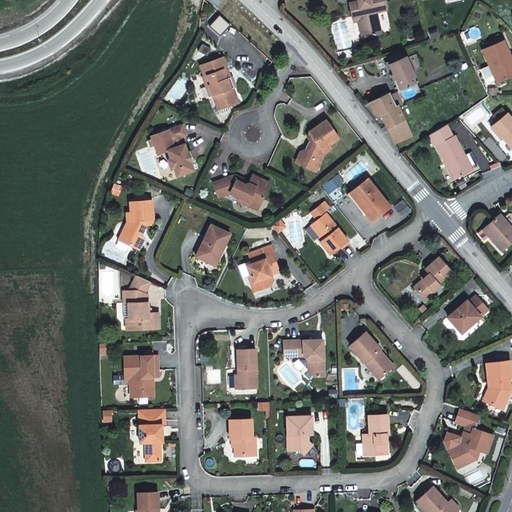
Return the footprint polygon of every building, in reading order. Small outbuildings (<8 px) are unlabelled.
[(387,9),(384,0),(358,0),(358,1),(356,2),(350,3),(353,17),(362,15),(367,36),(381,33),(377,11),(387,9)] [(362,15),(353,17),(354,21),(359,20),(363,37),(367,36),(362,15)] [(486,41),(489,47),(500,42),(497,36),(486,41)] [(497,81),(511,74),(511,67),(508,59),(511,58),(511,57),(511,54),(509,48),(506,49),(503,41),(500,42),(489,47),(483,50),(497,81)] [(234,86),(235,86),(231,76),(227,77),(224,68),(226,67),(223,57),(201,64),(204,75),(202,76),(206,86),(210,84),(213,94),(219,109),(239,102),(234,86)] [(405,57),(389,65),(400,89),(416,81),(405,57)] [(398,106),(402,104),(397,92),(389,96),(396,107),(398,106)] [(388,93),(368,102),(378,116),(381,114),(396,143),(422,131),(415,117),(405,121),(398,106),(396,107),(389,96),(388,93)] [(494,117),(498,122),(506,115),(502,110),(494,117)] [(506,115),(498,122),(491,127),(501,139),(504,137),(511,146),(511,119),(507,114),(506,115)] [(308,150),(306,150),(299,163),(316,171),(325,154),(332,148),(330,145),(339,138),(326,120),(309,132),(311,134),(307,137),(312,143),(308,150)] [(193,170),(191,162),(190,159),(188,160),(186,154),(188,153),(187,152),(184,143),(182,144),(179,137),(186,134),(183,124),(151,136),(153,139),(149,140),(151,146),(154,144),(158,154),(168,150),(170,159),(168,160),(171,169),(174,168),(177,176),(193,170)] [(434,145),(451,136),(446,124),(429,135),(434,145)] [(453,138),(451,136),(434,145),(435,147),(437,146),(453,138)] [(442,153),(451,170),(450,171),(455,180),(473,171),(471,167),(478,164),(472,153),(465,156),(455,137),(453,138),(437,146),(441,153),(442,153)] [(299,163),(306,150),(301,150),(296,161),(299,163)] [(190,159),(191,162),(194,160),(191,151),(187,152),(188,153),(186,154),(188,160),(190,159)] [(247,200),(246,204),(257,209),(263,196),(262,195),(263,190),(266,189),(270,183),(253,174),(249,183),(244,184),(236,179),(237,176),(234,174),(213,182),(218,197),(230,192),(239,196),(247,200)] [(334,189),(343,181),(338,174),(328,182),(334,189)] [(368,177),(353,189),(363,203),(361,205),(372,219),(390,205),(368,177)] [(363,203),(353,189),(347,193),(358,207),(361,205),(363,203)] [(118,239),(135,248),(141,234),(140,230),(143,224),(150,224),(150,219),(153,219),(152,199),(129,201),(130,211),(126,211),(127,220),(118,239)] [(322,239),(319,241),(330,254),(347,240),(326,212),(311,224),(320,236),(322,239)] [(511,228),(500,214),(485,228),(494,238),(492,240),(503,252),(511,243),(511,228)] [(210,256),(217,259),(229,233),(210,224),(195,255),(207,261),(210,256)] [(494,238),(485,228),(483,230),(492,240),(494,238)] [(141,234),(135,248),(138,249),(143,239),(141,234)] [(248,253),(251,262),(255,271),(249,274),(255,290),(270,284),(273,280),(270,272),(278,269),(272,255),(274,254),(271,244),(248,253)] [(214,264),(217,259),(210,256),(207,261),(214,264)] [(438,283),(452,271),(439,256),(425,269),(428,273),(414,286),(425,298),(440,285),(438,283)] [(255,271),(251,262),(246,264),(249,274),(255,271)] [(150,281),(136,275),(129,290),(122,291),(123,304),(127,304),(128,320),(125,320),(126,329),(159,328),(158,312),(148,312),(147,294),(144,293),(150,281)] [(468,301),(467,299),(448,316),(462,332),(488,309),(476,294),(468,301)] [(384,357),(379,351),(381,349),(365,331),(350,345),(380,379),(394,366),(385,356),(384,357)] [(324,376),(324,347),(317,347),(317,343),(314,339),(284,340),(284,356),(304,355),(308,360),(308,371),(314,376),(324,376)] [(317,347),(324,347),(323,339),(314,339),(317,343),(317,347)] [(107,343),(99,344),(99,354),(108,354),(107,343)] [(240,372),(238,374),(238,388),(257,387),(256,349),(237,350),(237,369),(240,368),(240,372)] [(124,356),(124,377),(129,377),(129,383),(130,396),(153,395),(153,381),(150,381),(150,377),(158,377),(158,355),(124,356)] [(489,385),(487,390),(491,395),(487,402),(502,409),(511,389),(510,378),(511,378),(510,360),(486,362),(488,380),(491,380),(492,385),(489,385)] [(491,395),(487,390),(482,400),(487,402),(491,395)] [(474,428),(479,414),(460,407),(455,421),(466,425),(459,443),(453,446),(463,464),(477,457),(479,450),(487,452),(493,435),(474,428)] [(165,408),(138,409),(139,443),(145,443),(145,462),(161,461),(160,442),(160,435),(162,435),(162,424),(165,424),(165,408)] [(111,410),(103,411),(103,422),(111,422),(111,410)] [(308,426),(312,426),(312,415),(287,416),(288,450),(298,450),(302,453),(312,444),(308,441),(308,434),(308,426)] [(385,454),(385,441),(381,441),(381,435),(385,435),(388,434),(387,415),(367,416),(368,435),(362,435),(363,455),(385,454)] [(230,439),(231,439),(234,439),(234,447),(234,456),(255,455),(255,438),(252,438),(251,419),(230,419),(230,439)] [(457,468),(463,464),(453,446),(447,449),(457,468)] [(115,481),(106,481),(107,489),(116,490),(115,481)] [(454,511),(459,508),(452,500),(448,503),(433,486),(417,500),(427,511),(434,511),(435,511),(454,511)] [(156,511),(157,508),(159,508),(158,491),(137,492),(137,511),(156,511)]
